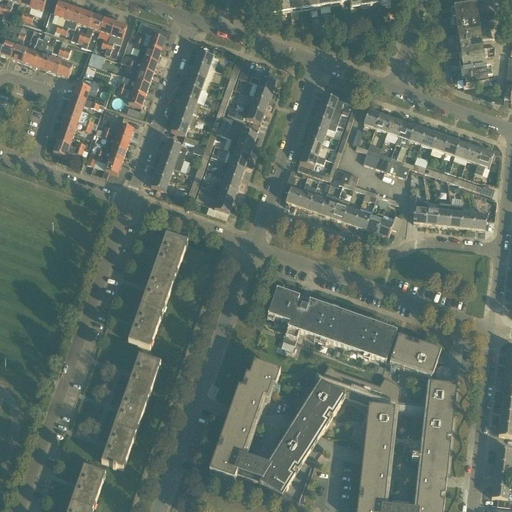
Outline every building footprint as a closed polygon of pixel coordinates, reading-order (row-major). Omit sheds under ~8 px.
[(8,0),(8,3),(6,8),(3,16),(8,18),(13,4),(20,7),(21,0),(8,0)] [(21,0),(20,7),(31,11),(34,0),(21,0)] [(47,1),(42,0),(34,0),(31,11),(43,15),(47,1)] [(257,0),(258,7),(269,5),(271,17),(280,16),(277,0),(257,0)] [(287,0),(277,0),(280,16),(290,14),(287,0)] [(300,13),(298,0),(287,0),(290,14),(300,13)] [(308,0),(298,0),(300,13),(310,11),(308,0)] [(318,0),(308,0),(310,11),(320,10),(318,0)] [(330,8),(328,0),(318,0),(320,10),(330,8)] [(338,0),(328,0),(330,8),(340,7),(338,0)] [(350,11),(360,10),(358,0),(348,0),(349,5),(350,11)] [(358,0),(360,10),(370,8),(368,0),(358,0)] [(368,0),(370,8),(380,7),(378,0),(368,0)] [(65,23),(70,9),(58,5),(54,19),(65,23)] [(452,18),(452,19),(477,15),(476,6),(451,10),(454,10),(455,18),(452,18)] [(65,23),(63,28),(60,36),(66,38),(68,30),(75,32),(76,26),(81,13),(70,9),(65,23)] [(76,26),(88,30),(92,17),(81,13),(76,26)] [(479,24),(477,15),(452,19),(455,19),(456,27),(453,27),(453,28),(479,24)] [(86,36),(82,47),(81,49),(86,51),(93,32),(99,34),(104,21),(92,17),(88,30),(88,31),(86,36)] [(111,38),(115,25),(104,21),(99,34),(111,38)] [(480,33),(479,24),(453,28),(456,28),(457,36),(455,37),(480,33)] [(111,38),(109,43),(106,52),(104,57),(109,59),(114,45),(121,48),(127,29),(115,25),(111,38)] [(134,44),(161,54),(165,42),(159,40),(161,33),(161,32),(148,28),(143,42),(136,39),(134,44)] [(0,56),(0,57),(11,61),(18,43),(21,35),(16,33),(13,41),(12,40),(10,47),(4,45),(0,56)] [(456,45),(456,46),(481,42),(480,33),(455,37),(458,37),(459,45),(456,45)] [(77,46),(82,47),(86,36),(81,34),(77,46)] [(11,61),(23,65),(27,53),(22,51),(24,45),(23,44),(25,37),(21,35),(18,43),(11,61)] [(45,73),(50,60),(49,60),(52,54),(45,52),(50,38),(45,37),(43,43),(34,69),(45,73)] [(23,65),(34,69),(43,43),(38,41),(36,49),(35,48),(32,54),(27,53),(23,65)] [(101,50),(106,52),(109,43),(104,42),(101,50)] [(483,51),(481,42),(456,46),(459,45),(460,54),(457,55),(483,51)] [(161,54),(134,44),(132,50),(140,52),(138,58),(157,65),(161,54)] [(61,64),(63,59),(66,50),(61,49),(56,63),(50,60),(45,73),(57,77),(61,64)] [(461,63),(459,63),(484,60),(483,51),(457,55),(460,54),(461,63)] [(195,66),(209,71),(213,59),(199,54),(195,66)] [(92,55),(87,66),(101,71),(105,59),(92,55)] [(157,65),(138,58),(136,65),(122,60),(120,65),(126,67),(153,77),(157,65)] [(485,68),(484,60),(459,63),(462,63),(463,72),(460,72),(485,68)] [(61,64),(57,77),(68,81),(73,68),(61,64)] [(209,71),(195,66),(191,77),(205,82),(209,71)] [(130,81),(149,88),(153,77),(126,67),(125,73),(132,75),(130,81)] [(241,69),(235,67),(232,73),(238,75),(241,69)] [(491,68),(485,68),(460,72),(461,81),(487,77),(492,77),(491,68)] [(238,81),(258,88),(273,93),(277,81),(262,76),(260,82),(252,79),(254,74),(243,70),(238,81)] [(187,89),(206,94),(201,93),(205,82),(191,77),(187,89)] [(463,90),(488,87),(487,77),(461,81),(464,81),(465,89),(463,90)] [(77,87),(73,98),(100,108),(102,103),(95,100),(96,99),(89,97),(90,91),(93,85),(82,81),(80,88),(77,87)] [(127,93),(132,95),(145,99),(149,88),(130,81),(128,87),(120,85),(118,90),(127,93)] [(269,104),(273,93),(258,88),(254,99),(269,104)] [(206,94),(187,89),(183,100),(202,107),(206,94)] [(127,93),(118,90),(117,95),(125,98),(127,93)] [(145,99),(132,95),(128,106),(141,111),(145,99)] [(340,115),(340,114),(343,104),(338,103),(338,102),(324,97),(319,109),(334,114),(340,115)] [(100,108),(73,98),(69,110),(82,114),(84,108),(90,111),(90,110),(98,113),(100,108)] [(265,116),(269,104),(254,99),(250,111),(265,116)] [(179,111),(197,118),(200,107),(201,108),(202,107),(183,100),(179,111)] [(243,121),(246,122),(260,127),(265,116),(250,111),(245,109),(243,115),(230,110),(227,118),(242,123),(243,121)] [(334,114),(319,109),(315,120),(330,125),(334,114)] [(69,110),(65,121),(78,126),(82,114),(69,110)] [(189,127),(189,128),(193,129),(197,118),(179,111),(175,122),(189,127)] [(218,113),(215,122),(221,124),(224,115),(218,113)] [(364,127),(375,131),(380,117),(369,113),(364,127)] [(391,121),(380,117),(375,131),(386,135),(391,121)] [(350,133),(354,120),(350,119),(346,131),(350,133)] [(330,125),(315,120),(311,132),(326,137),(328,132),(335,135),(337,128),(330,125)] [(74,137),(78,126),(65,121),(61,132),(74,137)] [(398,139),(403,125),(391,121),(386,135),(398,139)] [(85,122),(83,128),(92,131),(94,125),(85,122)] [(189,127),(175,122),(171,134),(185,139),(189,128),(189,127)] [(407,151),(409,143),(414,129),(403,125),(398,139),(395,147),(407,151)] [(117,139),(130,143),(134,132),(120,127),(117,139)] [(103,134),(111,137),(113,132),(105,129),(103,134)] [(426,133),(414,129),(409,143),(421,147),(426,133)] [(61,132),(57,144),(70,148),(74,137),(61,132)] [(238,144),(253,149),(257,137),(242,132),(238,144)] [(326,137),(311,132),(307,143),(322,148),(326,137)] [(437,137),(426,133),(421,147),(432,151),(437,137)] [(107,148),(126,155),(130,143),(117,139),(116,139),(111,137),(103,134),(101,139),(109,142),(107,148)] [(441,161),(443,155),(448,141),(437,137),(432,151),(430,157),(441,161)] [(443,155),(455,159),(460,144),(448,141),(443,155)] [(228,153),(230,154),(249,160),(253,149),(238,144),(232,142),(228,153)] [(322,148),(307,143),(303,154),(318,159),(322,148)] [(75,150),(70,148),(57,144),(53,155),(66,160),(68,154),(75,157),(76,156),(82,158),(84,153),(75,150)] [(163,155),(178,160),(182,149),(167,144),(163,155)] [(466,163),(471,148),(460,144),(455,159),(466,163)] [(75,150),(84,153),(86,148),(77,145),(75,150)] [(213,148),(207,146),(204,152),(203,156),(209,158),(213,148)] [(95,157),(122,166),(126,155),(107,148),(105,155),(97,152),(95,157)] [(355,152),(366,156),(368,152),(356,148),(355,152)] [(482,152),(471,148),(466,163),(477,167),(482,152)] [(204,152),(200,151),(195,149),(193,154),(203,158),(203,156),(204,152)] [(482,152),(477,167),(474,175),(482,178),(485,170),(489,171),(494,156),(482,152)] [(226,165),(245,171),(249,160),(230,154),(226,165)] [(318,159),(303,154),(299,166),(314,171),(315,170),(322,172),(326,162),(318,159)] [(163,155),(159,167),(174,172),(178,160),(163,155)] [(107,167),(102,180),(107,182),(109,175),(118,178),(122,166),(95,157),(91,156),(87,167),(94,170),(96,163),(107,167)] [(363,166),(374,170),(378,160),(366,156),(363,166)] [(379,156),(378,160),(389,164),(391,160),(379,156)] [(378,160),(374,170),(386,174),(389,164),(378,160)] [(386,174),(397,178),(400,168),(389,164),(386,174)] [(241,183),(245,171),(226,165),(222,176),(226,177),(241,183)] [(333,181),(336,172),(338,166),(334,165),(329,180),(333,181)] [(159,167),(155,178),(169,183),(174,172),(159,167)] [(409,171),(400,168),(397,178),(405,181),(409,171)] [(297,173),(309,177),(310,173),(298,169),(297,173)] [(333,181),(334,181),(340,184),(343,174),(336,172),(333,181)] [(340,184),(344,185),(347,186),(351,177),(343,174),(340,184)] [(226,177),(222,189),(237,194),(241,183),(226,177)] [(320,181),(332,185),(334,181),(333,181),(329,180),(322,177),(320,181)] [(351,177),(347,186),(355,189),(358,180),(351,177)] [(169,183),(155,178),(151,190),(165,195),(169,183)] [(286,205),(297,209),(302,194),(293,191),(296,181),(289,178),(284,193),(289,195),(286,205)] [(309,213),(314,198),(316,191),(305,187),(302,194),(297,209),(309,213)] [(482,190),(476,188),(474,193),(480,196),(480,195),(492,200),(494,192),(485,189),(482,190)] [(222,189),(218,200),(233,205),(237,194),(222,189)] [(365,197),(363,203),(369,205),(369,204),(375,205),(376,201),(377,201),(378,197),(366,193),(365,197)] [(164,201),(183,208),(185,201),(167,195),(164,201)] [(320,217),(331,221),(338,201),(327,197),(325,202),(320,217)] [(309,213),(320,217),(325,202),(314,198),(309,213)] [(408,215),(414,216),(413,226),(425,227),(427,208),(427,205),(427,204),(416,203),(417,199),(410,198),(408,215)] [(229,217),(233,205),(218,200),(214,212),(229,217)] [(349,205),(338,201),(331,221),(342,225),(348,210),(347,210),(349,205)] [(425,227),(437,228),(440,206),(427,205),(427,208),(425,227)] [(440,206),(437,228),(449,230),(452,207),(440,206)] [(462,208),(452,207),(449,230),(461,231),(462,215),(463,211),(462,211),(462,208)] [(342,225),(354,229),(359,214),(348,210),(342,225)] [(354,229),(365,233),(370,218),(359,214),(354,229)] [(461,231),(473,232),(475,217),(462,215),(461,231)] [(487,218),(475,217),(473,232),(485,234),(487,218)] [(382,222),(370,218),(365,233),(376,237),(382,222)] [(395,220),(393,226),(382,222),(376,237),(388,241),(391,232),(397,234),(402,222),(395,220)] [(160,253),(157,262),(153,273),(175,281),(188,245),(166,238),(160,253)] [(153,273),(148,287),(141,308),(163,316),(175,281),(153,273)] [(277,292),(268,317),(268,318),(277,321),(290,325),(288,330),(283,345),(295,349),(300,334),(386,365),(397,334),(310,303),(309,306),(298,303),(299,300),(277,292)] [(141,308),(134,328),(128,344),(150,352),(163,316),(141,308)] [(259,486),(282,500),(291,485),(295,479),(292,476),(294,472),(298,474),(299,473),(295,471),(298,466),(302,468),(310,454),(307,452),(310,448),(313,449),(314,448),(311,446),(314,442),(317,444),(321,438),(321,437),(345,400),(368,408),(364,452),(363,460),(367,460),(366,465),(362,465),(362,467),(366,467),(366,473),(361,472),(361,480),(357,511),(383,511),(387,482),(389,468),(390,455),(390,454),(395,412),(398,413),(398,412),(424,415),(427,415),(422,459),(421,473),(419,486),(416,511),(443,511),(446,489),(446,487),(447,481),(442,481),(443,476),(447,476),(447,475),(443,474),(444,469),(448,469),(449,462),(457,389),(446,388),(447,386),(447,385),(447,384),(450,382),(451,379),(449,379),(444,372),(445,370),(445,369),(442,369),(438,371),(437,371),(436,370),(435,370),(441,354),(399,339),(390,364),(428,377),(431,378),(428,410),(425,409),(399,406),(401,390),(385,380),(380,389),(336,374),(336,373),(329,368),(319,385),(322,387),(299,423),(291,435),(291,436),(285,446),(259,486)] [(139,358),(126,394),(148,402),(161,366),(139,358)] [(249,440),(254,427),(258,414),(263,400),(267,402),(271,388),(275,389),(280,376),(280,374),(257,367),(254,365),(254,367),(257,368),(256,372),(256,373),(252,372),(249,379),(246,378),(242,392),(238,390),(233,405),(233,407),(231,412),(235,414),(233,419),(229,418),(228,419),(232,420),(231,425),(227,424),(224,431),(212,467),(216,468),(213,476),(217,478),(234,484),(236,477),(249,440)] [(511,390),(504,389),(502,402),(511,402),(511,390)] [(114,429),(136,437),(148,402),(126,394),(114,429)] [(511,402),(502,402),(501,414),(511,415),(511,402)] [(511,415),(501,414),(500,426),(511,427),(511,415)] [(511,427),(500,426),(498,438),(511,439),(511,427)] [(123,473),(136,437),(114,429),(101,465),(113,469),(113,471),(116,472),(116,470),(123,473)] [(511,453),(497,452),(495,465),(511,466),(511,464),(511,453)] [(262,468),(246,463),(242,475),(241,479),(257,484),(258,481),(262,468)] [(510,478),(511,478),(511,466),(495,465),(494,477),(510,478)] [(84,469),(71,505),(90,511),(93,511),(106,477),(84,469)] [(494,477),(493,489),(509,491),(510,478),(494,477)] [(497,509),(507,510),(509,510),(510,503),(508,503),(509,491),(493,489),(491,501),(498,502),(497,509)]
